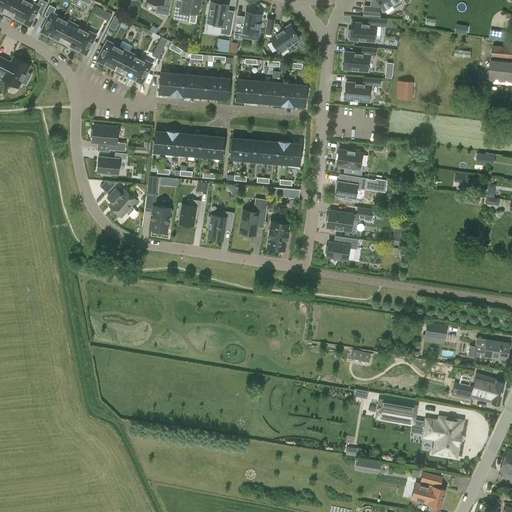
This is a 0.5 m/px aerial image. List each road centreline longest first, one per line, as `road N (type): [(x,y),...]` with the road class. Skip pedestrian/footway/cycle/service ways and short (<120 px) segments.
road 1 (residential): [(304,269),(129,241),(107,226),(78,170),(82,93)]
road 2 (residential): [(304,269),(325,37)]
